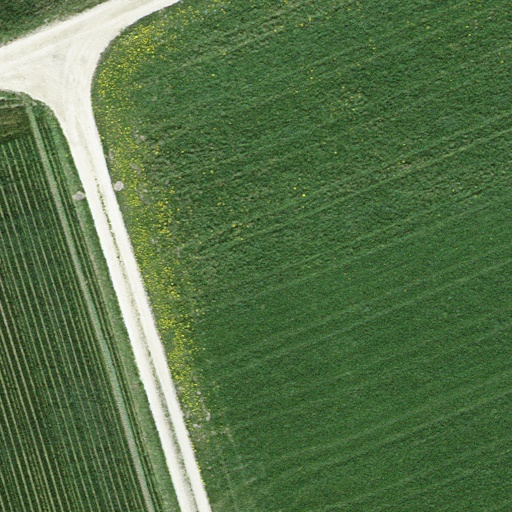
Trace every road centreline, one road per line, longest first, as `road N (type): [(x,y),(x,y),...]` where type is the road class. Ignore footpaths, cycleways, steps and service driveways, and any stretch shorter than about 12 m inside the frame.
road 1 (track): [(196,511),(53,34)]
road 2 (track): [(139,0),(0,56)]
